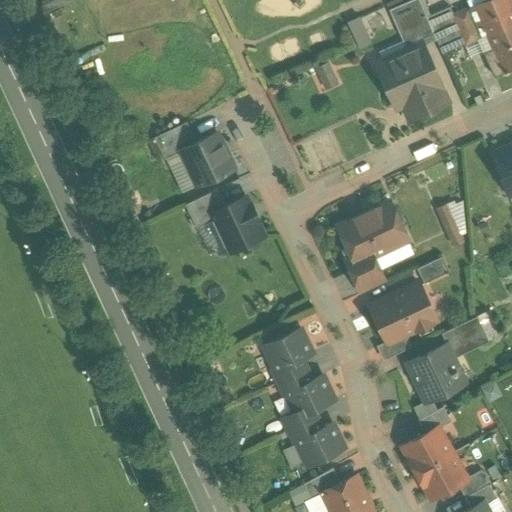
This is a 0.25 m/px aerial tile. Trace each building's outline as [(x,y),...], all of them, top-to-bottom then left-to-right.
[(418,0),(412,0),(389,10),(406,50),(421,43),(423,46),(436,40),(426,17),(418,0)] [(511,0),(494,0),(471,10),(470,11),(481,36),(487,34),(511,22),(511,0)] [(450,7),(426,17),(436,40),(443,55),(466,44),(453,15),(450,7)] [(453,15),(466,44),(481,36),(470,11),(471,10),(470,7),(453,15)] [(346,21),(359,49),(370,44),(358,16),(346,21)] [(511,22),(487,34),(494,49),(484,54),(494,76),(504,72),(511,68),(511,22)] [(406,50),(384,61),(390,74),(382,77),(397,109),(403,106),(409,119),(448,101),(423,46),(421,43),(406,50)] [(315,67),(325,89),(340,82),(329,60),(315,67)] [(187,122),(154,138),(165,159),(177,153),(175,150),(177,145),(194,137),(187,122)] [(234,168),(217,133),(181,150),(198,186),(234,168)] [(511,149),(495,157),(503,174),(495,177),(503,194),(510,191),(511,194),(511,193),(511,149)] [(217,189),(185,205),(196,228),(214,220),(211,213),(225,206),(217,189)] [(476,192),(464,193),(467,225),(479,224),(476,192)] [(225,206),(211,213),(214,220),(229,252),(263,236),(256,220),(258,219),(257,218),(255,219),(250,209),(252,208),(252,206),(250,207),(245,197),(225,206)] [(469,239),(458,199),(438,205),(448,245),(469,239)] [(390,201),(337,226),(351,255),(355,265),(373,256),(403,242),(393,221),(398,219),(390,201)] [(373,256),(355,265),(351,255),(345,258),(362,294),(386,282),(373,256)] [(442,257),(417,268),(424,284),(450,272),(442,257)] [(419,283),(370,306),(376,319),(375,321),(379,329),(381,331),(387,343),(396,339),(407,334),(415,330),(419,332),(431,326),(432,322),(437,320),(419,283)] [(477,317),(447,331),(454,347),(485,332),(477,317)] [(301,328),(285,336),(282,335),(271,340),(270,343),(264,346),(275,369),(276,370),(302,358),(312,353),(301,328)] [(407,334),(396,339),(402,352),(413,347),(407,334)] [(447,344),(408,363),(426,402),(443,394),(442,392),(462,382),(452,360),(454,359),(447,344)] [(302,358),(276,370),(275,369),(272,371),(278,383),(307,369),(302,358)] [(307,369),(278,383),(283,395),(286,394),(286,392),(312,380),(307,369)] [(312,380),(286,392),(286,394),(301,424),(316,417),(313,410),(335,400),(323,375),(312,380)] [(443,407),(417,421),(424,434),(436,428),(436,430),(439,428),(451,421),(443,407)] [(301,424),(288,431),(293,443),(297,442),(296,440),(322,428),(316,417),(301,424)] [(322,428),(296,440),(297,442),(308,465),(314,462),(317,463),(328,458),(329,455),(345,448),(333,423),(322,428)] [(424,434),(403,446),(414,466),(413,466),(417,473),(453,453),(439,428),(436,430),(436,428),(424,434)] [(453,453),(417,473),(420,479),(422,479),(432,498),(458,485),(465,481),(464,479),(467,478),(453,453)] [(333,468),(304,484),(310,499),(325,492),(324,491),(340,483),(333,468)] [(467,478),(464,479),(465,481),(458,485),(465,498),(489,484),(491,483),(485,472),(479,471),(467,478)] [(340,483),(324,491),(325,492),(331,506),(330,509),(331,511),(372,511),(356,476),(340,483)] [(489,484),(465,498),(471,508),(484,501),(486,504),(497,498),(489,484)] [(471,508),(463,511),(489,511),(486,504),(484,501),(471,508)]
